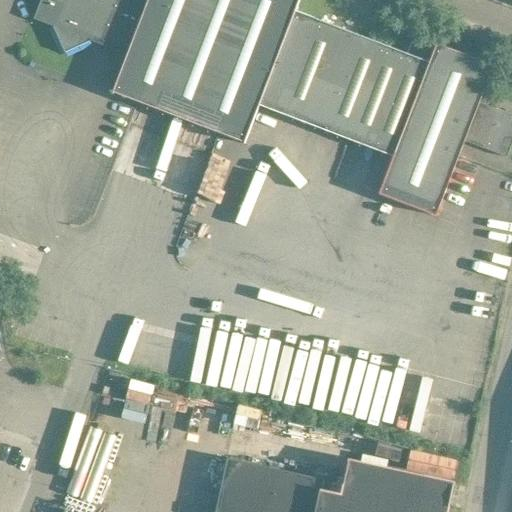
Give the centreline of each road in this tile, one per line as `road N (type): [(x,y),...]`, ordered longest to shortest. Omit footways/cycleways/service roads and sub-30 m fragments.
road 1 (unclassified): [(478,511),(511,354)]
road 2 (unclassified): [(33,511),(86,364)]
